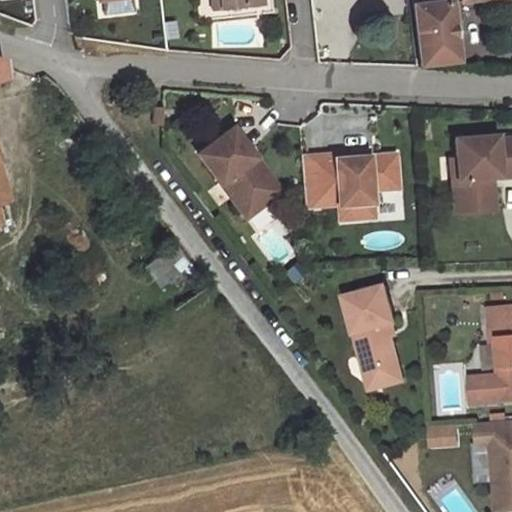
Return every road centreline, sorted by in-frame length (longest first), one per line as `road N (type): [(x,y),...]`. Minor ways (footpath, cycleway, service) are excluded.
road 1 (unclassified): [(62,63),(401,511)]
road 2 (unclassified): [(62,63),(302,79)]
road 3 (unclassified): [(302,79),(511,88)]
